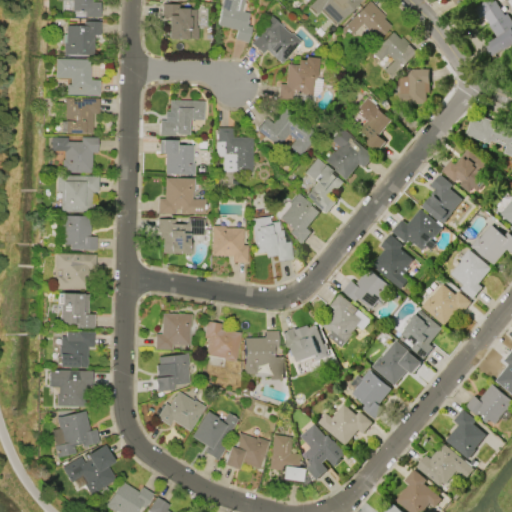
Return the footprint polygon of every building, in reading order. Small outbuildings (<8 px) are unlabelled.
[(90,0),(90,2),(98,3),(98,18),(83,17),(83,12),(71,12),(71,1),(55,0),(90,0)] [(243,0),(240,11),(247,13),(244,26),(250,27),(246,42),(233,39),(235,30),(216,25),(220,8),(219,8),(221,0),(243,0)] [(360,0),(335,25),(319,10),(315,14),(307,6),(313,0),(360,0)] [(511,44),(497,55),(489,42),(496,38),(488,26),(489,25),(484,16),(479,19),(473,10),(487,0),(493,0),(504,16),(507,14),(511,21),(511,44)] [(367,1),(384,17),(382,20),(389,26),(372,44),(364,36),(368,32),(360,25),(350,36),(345,32),(342,35),(338,31),(367,1)] [(196,27),(196,39),(166,38),(167,17),(160,17),(161,4),(177,5),(177,9),(195,10),(194,27),(196,27)] [(256,31),(269,16),(278,24),(278,25),(289,35),(290,33),(299,41),(280,64),(264,50),(260,54),(249,45),(259,34),(256,31)] [(82,21),(99,22),(98,35),(92,35),(91,55),(65,55),(65,56),(62,56),(62,43),(63,43),(64,26),(81,26),(82,21)] [(393,29),(418,53),(392,80),(382,70),(392,60),(385,53),(378,61),(370,53),(393,29)] [(284,84),(286,64),(296,65),(296,60),(303,60),(303,57),(316,58),(314,80),(312,80),(310,106),(290,104),(291,101),(276,99),(277,84),(284,84)] [(54,59),(89,60),(88,80),(98,80),(97,96),(65,95),(65,85),(69,85),(69,79),(54,78),(54,59)] [(407,70),(429,70),(429,93),(426,93),(426,103),(399,103),(399,77),(407,77),(407,70)] [(90,133),(62,133),(63,98),(71,98),(71,102),(78,102),(78,98),(97,99),(96,114),(90,114),(90,133)] [(353,112),(365,98),(378,108),(377,109),(391,121),(378,136),(386,142),(377,152),(365,142),(369,138),(359,130),(365,122),(353,112)] [(168,101),(203,102),(202,120),(187,120),(186,135),(174,135),(174,137),(158,136),(159,121),(164,121),(164,111),(168,111),(168,101)] [(271,124),(284,109),(316,136),(299,156),(288,147),(293,140),(287,135),(276,147),(255,130),(265,118),(271,124)] [(482,117),(511,128),(511,155),(504,153),(506,146),(490,141),(489,144),(466,135),(471,120),(480,123),(482,117)] [(337,126),(373,156),(363,167),(359,164),(346,180),(323,161),(331,151),(333,152),(337,147),(327,139),(337,126)] [(250,138),(250,172),(222,172),(222,156),(214,156),(214,142),(216,142),(216,128),(230,128),(230,138),(250,138)] [(65,142),(79,143),(79,138),(95,138),(95,153),(89,153),(89,174),(60,173),(60,160),(61,160),(62,152),(49,151),(49,138),(65,139),(65,142)] [(191,146),(191,163),(193,163),(193,174),(163,174),(163,153),(158,153),(158,140),(174,140),(174,145),(191,146)] [(454,164),(467,149),(490,168),(480,179),(487,185),(479,194),(472,188),(468,192),(459,185),(461,183),(457,179),(454,182),(440,171),(450,160),(454,164)] [(303,173),(315,159),(343,183),(336,190),(335,189),(329,197),(336,203),(326,214),(304,196),(315,183),(303,173)] [(443,224),(423,207),(432,196),(431,195),(434,190),(430,186),(439,175),(452,186),(449,189),(462,200),(450,214),(451,215),(443,224)] [(54,176),(96,176),(96,192),(90,192),(89,213),(58,212),(58,192),(54,192),(54,176)] [(163,178),(192,179),(192,192),(191,192),(190,199),(204,199),(204,214),(179,213),(179,210),(173,209),(173,214),(156,213),(157,198),(163,199),(163,178)] [(296,193),(319,213),(306,228),(311,232),(301,244),(288,233),(291,229),(278,218),(290,204),(288,203),(296,193)] [(511,196),(511,230),(510,229),(511,226),(511,224),(500,214),(511,200),(510,199),(511,196)] [(407,225),(420,210),(436,223),(437,222),(442,226),(441,227),(442,228),(434,237),(433,236),(430,240),(435,245),(430,250),(425,246),(421,251),(409,240),(405,244),(392,231),(402,220),(407,225)] [(94,237),(94,250),(69,250),(69,245),(60,245),(61,228),(59,228),(59,214),(62,214),(62,216),(88,216),(88,237),(94,237)] [(254,253),(249,219),(268,216),(269,223),(277,222),(278,230),(281,230),(283,243),(288,242),(291,259),(276,261),(275,255),(265,257),(264,252),(254,253)] [(191,254),(163,252),(164,232),(156,232),(157,220),(172,221),(172,225),(183,225),(185,223),(186,219),(202,220),(201,236),(189,235),(189,243),(191,243),(191,254)] [(480,238),(490,225),(504,236),(507,233),(511,236),(511,253),(507,249),(494,265),(471,246),(478,237),(480,238)] [(211,255),(211,226),(223,226),(223,228),(241,228),(241,245),(246,245),(245,262),(232,262),(232,256),(211,255)] [(390,235),(402,246),(399,249),(413,260),(406,268),(408,270),(403,276),(408,280),(400,290),(371,266),(384,250),(380,247),(390,235)] [(468,250),(491,268),(478,284),(482,287),(472,299),(460,288),(463,285),(450,274),(462,260),(460,259),(468,250)] [(53,253),(93,255),(93,271),(88,271),(87,290),(55,289),(55,276),(59,277),(59,269),(53,269),(53,253)] [(368,269),(389,286),(390,285),(393,287),(385,297),(388,299),(382,306),(378,302),(372,309),(358,298),(356,302),(342,291),(350,281),(356,285),(368,269)] [(444,325),(422,306),(429,297),(431,298),(442,284),(455,295),(459,291),(472,302),(461,315),(456,311),(444,325)] [(59,293),(86,295),(85,314),(92,315),(92,329),(74,329),(75,325),(66,325),(66,323),(57,322),(59,293)] [(339,295),(370,321),(362,330),(357,326),(351,333),(352,334),(345,343),(344,342),(340,348),(326,336),(329,332),(321,326),(334,310),(330,306),(339,295)] [(419,309),(442,328),(429,344),(433,347),(423,359),(411,348),(413,345),(401,334),(413,320),(411,319),(419,309)] [(159,334),(160,314),(190,315),(189,327),(188,327),(187,345),(170,344),(170,350),(153,349),(153,334),(159,334)] [(219,330),(238,333),(234,362),(223,360),(222,367),(210,365),(203,359),(207,339),(202,338),(205,322),(219,324),(219,330)] [(295,330),(307,326),(308,328),(315,325),(328,357),(318,360),(316,355),(297,363),(291,347),(286,349),(280,334),(294,328),(295,330)] [(86,348),(85,368),(56,367),(56,346),(57,346),(58,336),(63,336),(64,332),(74,332),(74,331),(93,331),(92,348),(86,348)] [(282,357),(282,379),(269,379),(268,365),(255,366),(255,374),(243,374),(242,338),(263,338),(263,331),(276,331),(276,348),(272,348),(272,357),(282,357)] [(381,359),(396,341),(421,363),(412,374),(407,370),(394,386),(372,367),(380,358),(381,359)] [(511,394),(495,381),(507,365),(503,361),(511,350),(511,394)] [(157,357),(183,354),(183,353),(187,353),(188,365),(186,366),(188,383),(170,385),(171,389),(154,391),(153,379),(156,378),(154,365),(157,365),(157,357)] [(352,394),(363,380),(362,380),(370,370),(372,372),(371,373),(392,389),(379,405),(384,410),(375,420),(362,409),(365,405),(352,394)] [(47,371),(90,372),(90,387),(84,387),(84,407),(54,406),(54,395),(57,395),(57,386),(46,386),(47,371)] [(492,384),(511,400),(511,402),(495,424),(489,419),(486,423),(466,406),(474,396),(479,400),(492,384)] [(176,391),(191,401),(193,399),(203,406),(187,431),(170,420),(166,426),(154,418),(164,403),(167,406),(176,391)] [(358,430),(345,445),(317,422),(325,413),(331,419),(343,404),(356,415),(359,412),(372,422),(363,434),(358,430)] [(473,424),(486,435),(475,449),(476,450),(468,460),(445,441),(458,425),(453,421),(463,409),(476,420),(473,424)] [(74,453),(54,457),(52,446),(53,446),(49,430),(57,428),(54,417),(58,416),(58,417),(83,411),(87,431),(94,429),(97,442),(81,446),(80,441),(71,443),(74,453)] [(235,419),(221,444),(223,445),(215,459),(203,452),(206,447),(189,437),(204,411),(215,418),(214,419),(220,423),(226,414),(235,419)] [(313,423),(325,436),(327,435),(345,454),(333,465),(326,457),(320,463),(327,470),(317,480),(306,468),(310,465),(301,455),(309,448),(299,436),(313,423)] [(267,441),(258,469),(238,463),(236,470),(222,465),(230,440),(235,442),(238,433),(255,439),(255,438),(267,441)] [(272,434),(290,436),(287,453),(298,454),(297,467),(303,468),(301,483),(278,480),(279,470),(267,469),(272,434)] [(430,460),(443,444),(474,470),(467,479),(457,471),(445,485),(442,483),(439,486),(416,467),(426,456),(430,460)] [(114,480),(89,495),(82,485),(84,483),(79,475),(68,482),(60,468),(78,457),(82,463),(87,460),(84,455),(101,445),(111,462),(105,466),(114,480)] [(409,511),(396,501),(409,485),(405,481),(413,471),(426,481),(423,484),(441,499),(435,507),(430,503),(425,509),(426,510),(425,511),(409,511)] [(140,487),(151,494),(142,508),(138,506),(134,511),(115,511),(114,511),(113,511),(103,506),(105,503),(106,503),(119,481),(137,492),(140,487)] [(165,511),(146,511),(145,511),(154,497),(167,505),(164,511),(165,511)]
